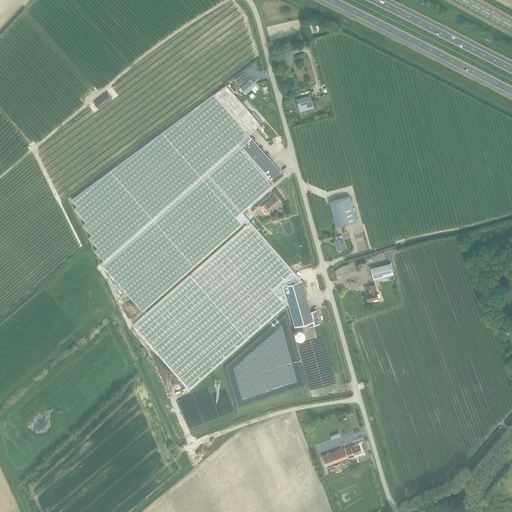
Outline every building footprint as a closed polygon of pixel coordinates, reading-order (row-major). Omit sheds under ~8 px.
[(250,79),(240,87),(245,93),(255,85),(250,79)] [(226,84),(71,200),(77,206),(74,209),(86,222),(83,225),(92,235),(89,238),(98,248),(95,251),(103,260),(100,263),(142,311),(245,221),(247,224),(132,325),(189,389),(288,303),(283,285),(301,279),(250,221),(248,218),(242,212),(272,185),(268,181),(280,170),(254,141),(267,130),(226,84)] [(99,109),(112,99),(107,92),(94,102),(99,109)] [(317,110),(327,107),(328,109),(331,108),(331,106),(328,94),(324,94),(318,96),(319,99),(315,100),(317,110)] [(307,107),(312,105),(310,96),(297,100),(299,106),(307,104),(307,107)] [(270,210),(280,202),(274,196),(265,204),(270,210)] [(356,221),(349,196),(329,202),(336,226),(356,221)] [(345,248),(342,235),(335,237),(336,240),(335,240),(337,250),(345,248)] [(393,274),(390,263),(370,268),(373,279),(393,274)] [(311,311),(302,279),(301,279),(283,285),(288,303),(294,326),(308,323),(309,326),(320,323),(316,310),(311,311)] [(374,284),(368,286),(369,292),(365,293),(367,301),(369,301),(369,302),(372,301),(372,300),(378,298),(376,291),(374,284)] [(348,458),(354,456),(354,454),(358,452),(358,453),(361,452),(361,451),(362,451),(359,445),(351,448),(351,447),(345,449),(344,447),(322,455),(326,467),(348,458)]
